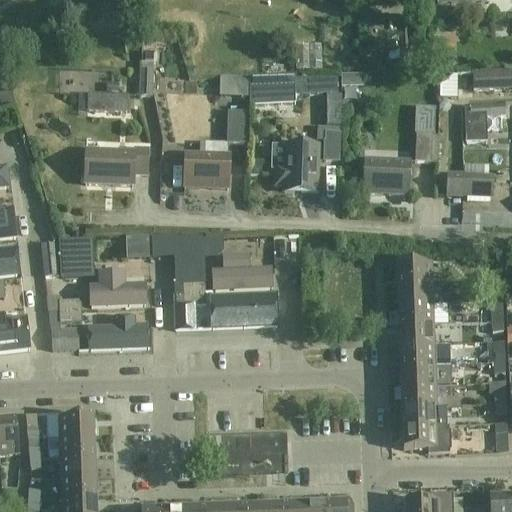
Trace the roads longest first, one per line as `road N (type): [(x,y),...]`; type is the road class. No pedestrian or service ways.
road 1 (residential): [(0,151),(12,149),(29,235),(44,391)]
road 2 (residential): [(288,383),(371,381),(372,476)]
road 3 (residential): [(288,383),(287,244)]
road 4 (residential): [(372,476),(511,476)]
road 5 (residential): [(163,386),(160,260)]
road 6 (residential): [(163,386),(288,383)]
